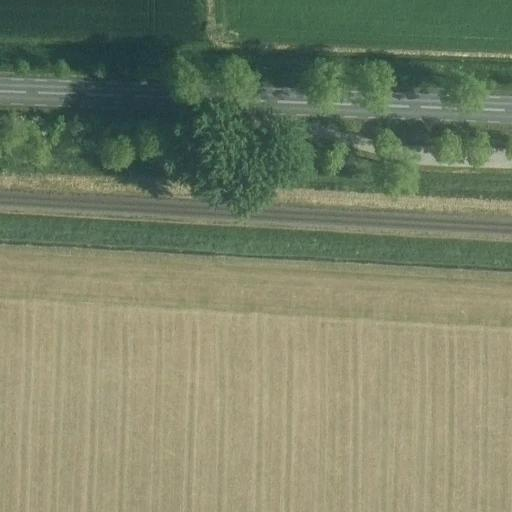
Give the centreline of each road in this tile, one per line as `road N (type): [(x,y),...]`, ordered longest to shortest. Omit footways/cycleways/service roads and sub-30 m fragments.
road 1 (primary): [(0,91),(293,106)]
road 2 (unclassified): [(293,106),(349,147),(473,166),(511,162)]
road 3 (primary): [(511,112),(293,106)]
